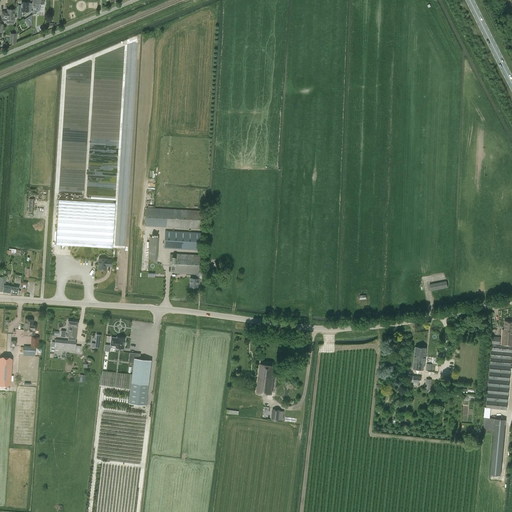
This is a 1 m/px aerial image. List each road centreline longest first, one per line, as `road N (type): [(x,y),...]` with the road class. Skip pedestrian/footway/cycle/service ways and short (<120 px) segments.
road 1 (unclassified): [(0,299),(328,328),(511,301)]
road 2 (unclassified): [(0,56),(135,0)]
